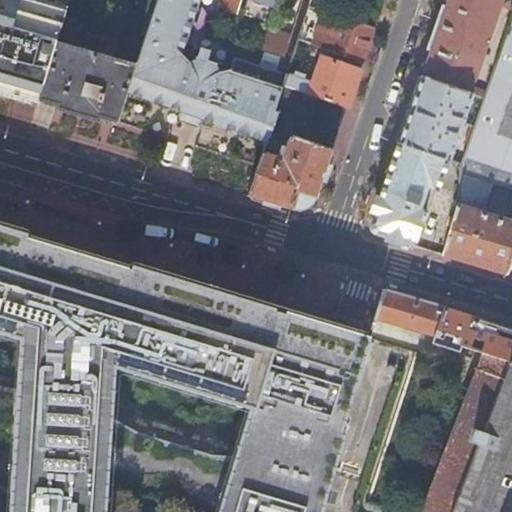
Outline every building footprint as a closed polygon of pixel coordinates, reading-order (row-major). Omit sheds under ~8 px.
[(0,0),(0,95),(34,106),(36,101),(53,46),(64,11),(29,0),(0,0)] [(184,43),(189,30),(198,0),(156,0),(150,17),(136,63),(134,69),(126,93),(126,94),(125,98),(197,121),(266,144),(271,131),(277,114),(274,113),(281,92),(283,87),(286,76),(266,70),(232,59),(229,69),(217,74),(215,66),(215,64),(195,58),(195,59),(187,65),(180,55),(184,43)] [(221,0),(218,11),(235,16),(240,0),(221,0)] [(246,0),(274,8),(276,0),(246,0)] [(266,30),(259,52),(270,56),(279,58),(291,62),(297,42),(308,8),(310,0),(301,0),(289,38),(266,30)] [(471,95),(484,100),(487,89),(478,86),(476,91),(470,89),(499,7),(511,11),(511,3),(502,0),(446,0),(439,22),(420,77),(471,95)] [(348,22),(373,30),(378,15),(353,7),(348,22)] [(511,190),(511,16),(487,89),(484,100),(474,128),(462,166),(461,173),(492,184),(511,190)] [(321,50),(328,52),(362,63),(367,46),(373,30),(348,22),(337,18),(332,32),(328,30),(321,50)] [(78,113),(116,125),(125,98),(126,94),(126,93),(134,69),(53,46),(36,101),(78,113)] [(283,87),(346,109),(359,70),(362,63),(328,52),(325,60),(320,58),(311,85),(286,76),(283,87)] [(279,58),(270,56),(266,70),(286,76),(291,62),(279,58)] [(449,162),(471,95),(420,77),(405,122),(397,144),(448,162),(449,162)] [(271,131),(292,137),(332,150),(346,109),(283,87),(281,92),(274,113),(277,114),(271,131)] [(455,164),(462,166),(474,128),(468,125),(455,164)] [(332,150),(292,137),(291,140),(289,140),(288,142),(290,143),(286,155),(288,156),(285,161),(284,161),(281,161),(279,156),(276,155),(274,158),(263,154),(257,170),(249,194),(247,198),(293,212),(315,201),(323,176),(332,150)] [(377,237),(414,248),(414,245),(430,201),(424,198),(426,190),(431,191),(439,186),(448,162),(397,144),(383,185),(369,224),(377,237)] [(506,276),(511,262),(511,223),(483,216),(492,184),(461,173),(458,208),(442,257),(473,266),(506,276)] [(336,321),(288,307),(79,249),(0,226),(0,511),(330,511),(378,340),(380,333),(373,331),(363,329),(350,324),(336,321)] [(484,511),(511,440),(511,330),(448,311),(443,310),(384,291),(376,319),(411,329),(435,337),(432,345),(458,353),(460,348),(474,352),(468,369),(476,372),(423,511),(484,511)] [(435,337),(411,329),(408,337),(432,345),(435,337)]
